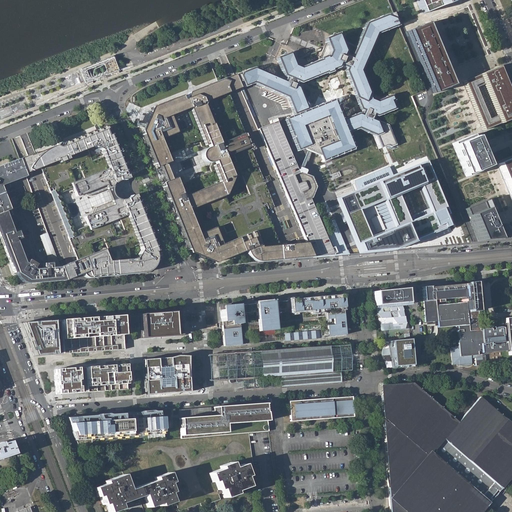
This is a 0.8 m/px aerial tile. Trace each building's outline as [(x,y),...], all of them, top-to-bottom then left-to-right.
[(414,0),(421,14),(428,11),(450,2),(454,0),(414,0)] [(301,146),(288,117),(283,119),(297,151),(302,149),(319,156),(321,162),(354,149),(348,133),(356,130),(374,137),(376,143),(379,149),(387,146),(390,147),(395,145),(387,126),(373,119),(374,116),(377,117),(395,109),(393,103),(394,100),(392,95),(376,101),(371,99),(360,72),(376,35),(398,26),(395,20),(390,22),(388,17),(389,16),(386,15),(365,23),(350,56),(352,57),(357,48),(367,52),(358,71),(367,94),(365,98),(363,97),(361,101),(357,103),(360,109),(362,110),(361,113),(358,112),(342,119),(334,99),(307,109),(310,116),(317,113),(334,120),(342,139),(338,149),(321,156),(320,152),(303,145),(301,146)] [(406,31),(430,88),(432,93),(451,85),(449,81),(439,57),(425,23),(406,31)] [(274,57),(283,77),(284,76),(285,74),(282,67),(285,62),(301,69),(320,62),(329,42),(337,38),(342,51),(342,52),(344,54),(346,51),(338,32),(324,38),(326,43),(319,59),(300,66),(294,64),(288,51),(274,57)] [(293,115),(288,117),(301,146),(303,145),(320,152),(321,156),(338,149),(342,139),(334,120),(317,113),(310,116),(307,109),(306,110),(298,92),(302,83),(303,80),(335,67),(336,64),(339,66),(347,69),(345,73),(357,103),(361,101),(363,97),(365,98),(367,94),(358,71),(367,52),(357,48),(352,57),(350,56),(344,54),(342,52),(342,51),(337,38),(329,42),(320,62),(301,69),(285,62),(282,67),(285,74),(284,76),(283,77),(278,78),(268,74),(262,88),(286,98),(293,115)] [(94,75),(109,69),(104,57),(102,55),(70,67),(70,70),(75,82),(94,75)] [(339,66),(336,64),(335,67),(303,80),(302,83),(337,69),(339,66)] [(480,123),(483,130),(511,118),(511,96),(499,65),(462,80),(480,123)] [(258,86),(262,88),(268,74),(264,72),(253,67),(241,73),(239,76),(241,76),(243,81),(241,81),(244,87),(253,84),(258,86)] [(229,93),(237,90),(241,89),(238,83),(235,76),(231,78),(224,81),(190,95),(188,100),(187,100),(184,101),(182,96),(156,107),(157,111),(153,112),(154,113),(153,115),(147,130),(146,131),(145,132),(146,135),(143,137),(152,161),(155,167),(158,166),(160,169),(163,176),(165,181),(166,184),(163,185),(165,191),(168,197),(175,217),(178,224),(189,249),(192,248),(194,252),(194,251),(199,253),(200,251),(201,251),(207,254),(209,255),(208,257),(213,258),(213,259),(216,258),(217,261),(244,250),(246,250),(247,251),(248,253),(249,255),(250,257),(251,258),(251,259),(252,259),(253,260),(254,261),(255,261),(258,262),(313,257),(307,243),(278,246),(264,211),(272,207),(241,126),(229,93)] [(142,127),(147,130),(153,115),(147,113),(142,127)] [(270,124),(258,129),(313,257),(331,255),(333,255),(333,253),(335,253),(335,252),(333,247),(332,247),(330,247),(309,199),(311,198),(315,187),(311,177),(303,174),(305,170),(299,168),(299,169),(297,170),(275,120),(273,119),(270,121),(269,122),(270,124)] [(90,197),(107,190),(107,191),(113,189),(113,187),(114,185),(116,183),(117,183),(118,182),(120,181),(121,180),(122,180),(123,180),(126,180),(128,176),(111,138),(110,138),(109,136),(107,137),(107,136),(107,135),(108,135),(108,134),(109,133),(109,131),(108,129),(107,129),(107,128),(106,128),(104,128),(103,128),(64,143),(63,147),(60,148),(55,147),(35,154),(35,153),(32,154),(25,157),(19,159),(20,160),(25,173),(37,168),(41,167),(77,259),(70,262),(60,265),(60,266),(65,280),(76,276),(83,273),(84,274),(86,276),(88,277),(90,278),(146,273),(148,272),(150,270),(152,269),(153,268),(154,267),(155,266),(156,263),(157,261),(157,259),(157,257),(157,254),(156,253),(158,252),(157,249),(158,248),(137,198),(132,196),(131,197),(131,198),(130,199),(128,200),(125,200),(124,200),(123,200),(122,200),(121,200),(119,199),(117,199),(116,197),(111,199),(111,201),(95,207),(93,212),(87,214),(88,216),(85,218),(88,224),(76,229),(71,217),(74,215),(69,204),(66,205),(61,193),(73,188),(76,195),(78,194),(79,196),(85,194),(90,197)] [(452,143),(466,177),(486,168),(472,135),(452,143)] [(511,157),(497,164),(511,200),(511,157)] [(0,213),(6,211),(10,209),(5,198),(11,196),(11,197),(12,198),(13,199),(14,199),(15,200),(16,199),(18,199),(33,194),(25,173),(20,160),(19,159),(15,160),(0,166),(0,213)] [(393,176),(389,167),(354,181),(357,190),(336,198),(357,251),(359,254),(391,251),(393,251),(448,226),(444,215),(447,214),(425,161),(393,176)] [(107,191),(111,199),(116,197),(115,197),(114,195),(113,194),(113,192),(113,191),(113,190),(113,189),(107,191)] [(107,190),(90,197),(91,198),(107,191),(107,190)] [(20,205),(18,199),(16,199),(15,200),(14,199),(13,199),(12,198),(11,197),(11,196),(5,198),(10,209),(20,205)] [(464,209),(478,241),(502,239),(486,200),(464,209)] [(0,213),(0,236),(0,238),(13,272),(15,271),(15,273),(16,275),(18,274),(19,275),(24,278),(29,281),(31,281),(32,283),(50,281),(53,281),(65,280),(60,266),(52,267),(51,263),(48,262),(46,263),(43,263),(44,268),(37,268),(33,269),(35,264),(28,260),(25,264),(21,254),(16,240),(21,239),(18,231),(14,233),(6,211),(0,213)] [(456,226),(446,230),(451,243),(463,239),(465,243),(471,241),(466,225),(457,228),(456,226)] [(39,235),(47,255),(48,262),(51,263),(52,267),(60,266),(60,265),(54,251),(47,232),(39,235)] [(428,286),(421,287),(424,322),(436,321),(437,327),(457,326),(457,330),(456,330),(456,331),(456,332),(457,332),(458,340),(457,340),(458,348),(450,348),(451,365),(456,364),(462,364),(462,365),(464,366),(465,366),(466,366),(467,366),(468,366),(469,365),(470,365),(471,364),(470,358),(468,358),(468,356),(474,355),(474,358),(475,366),(485,365),(484,355),(481,356),(481,353),(506,350),(505,341),(503,342),(502,327),(500,327),(499,327),(498,327),(496,327),(495,327),(494,328),(493,328),(493,329),(490,330),(490,329),(489,328),(488,328),(486,328),(484,328),(483,328),(482,329),(480,329),(480,330),(479,331),(478,322),(477,313),(478,313),(479,312),(479,311),(479,298),(479,296),(478,295),(477,294),(476,294),(474,282),(470,282),(470,285),(429,289),(428,286)] [(374,307),(377,319),(384,318),(384,323),(391,322),(392,327),(399,326),(399,330),(408,329),(404,288),(396,289),(378,291),(373,291),(374,307)] [(254,304),(219,307),(222,346),(284,340),(284,341),(319,338),(318,337),(345,335),(342,302),(341,298),(341,295),(295,299),(271,302),(271,301),(254,303),(254,304)] [(159,336),(177,335),(175,312),(139,315),(141,337),(159,336)] [(183,312),(175,312),(177,335),(184,334),(183,312)] [(60,321),(62,354),(124,350),(122,326),(121,316),(60,321)] [(381,331),(399,330),(399,326),(392,327),(391,322),(384,323),(384,318),(377,319),(381,331)] [(51,355),(48,321),(22,323),(34,356),(51,355)] [(60,321),(48,321),(51,355),(62,354),(60,321)] [(387,341),(387,342),(387,349),(388,355),(380,356),(378,365),(380,369),(411,367),(410,358),(409,340),(387,341)] [(349,370),(347,344),(205,355),(206,381),(232,379),(232,390),(337,382),(336,371),(349,370)] [(142,360),(145,395),(188,392),(186,360),(186,356),(151,359),(142,360)] [(125,364),(87,367),(89,392),(127,389),(125,364)] [(77,393),(89,392),(87,367),(76,368),(77,393)] [(76,368),(53,370),(55,391),(55,395),(58,394),(77,393),(76,368)] [(485,505),(511,470),(511,418),(479,392),(456,420),(410,382),(388,385),(379,397),(382,430),(388,429),(395,429),(402,434),(406,472),(399,473),(393,481),(394,487),(389,488),(391,511),(490,511),(492,510),(485,505)] [(289,421),(351,416),(349,396),(288,401),(289,421)] [(179,418),(181,439),(222,435),(248,433),(268,431),(266,421),(264,403),(214,406),(214,407),(215,409),(215,410),(211,411),(211,415),(179,418)] [(179,416),(179,418),(211,415),(211,411),(211,407),(179,409),(179,413),(179,416)] [(164,440),(162,410),(153,411),(139,412),(91,416),(77,417),(68,417),(79,447),(164,440)] [(406,472),(402,434),(395,429),(388,429),(382,430),(389,488),(394,487),(393,481),(399,473),(406,472)] [(0,458),(14,453),(10,440),(0,442),(0,458)] [(214,481),(217,490),(221,488),(228,486),(231,495),(236,494),(235,491),(248,486),(244,477),(247,476),(248,477),(253,477),(260,476),(259,465),(253,466),(244,467),(243,464),(233,468),(232,465),(231,462),(219,466),(220,469),(211,472),(208,473),(211,482),(214,481)] [(155,480),(136,487),(140,496),(143,495),(147,508),(159,503),(160,506),(172,502),(168,493),(172,492),(168,483),(171,482),(168,473),(154,478),(155,480)] [(119,503),(140,496),(136,487),(128,490),(123,474),(105,481),(105,484),(94,488),(97,497),(100,496),(103,505),(106,504),(109,511),(110,511),(121,508),(119,503)] [(224,498),(231,495),(228,486),(221,488),(224,498)]
